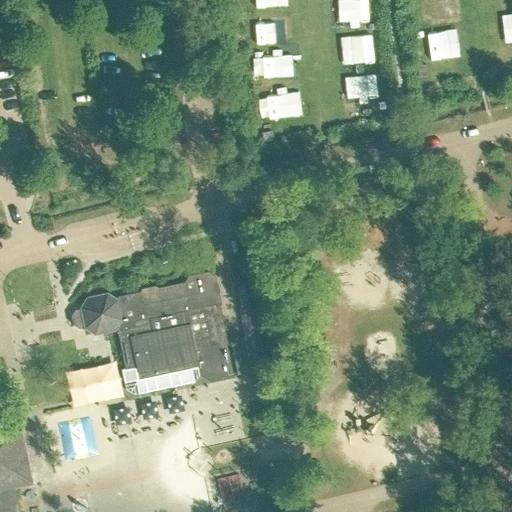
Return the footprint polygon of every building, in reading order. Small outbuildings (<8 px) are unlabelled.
[(295,0),(296,18),(324,17),(323,0),(295,0)] [(492,3),(481,5),(484,30),(495,29),(492,3)] [(219,10),(220,43),(241,42),(240,10),(219,10)] [(417,23),(390,24),(391,51),(418,50),(417,23)] [(332,36),(298,38),(300,63),(333,61),(332,36)] [(227,54),(226,79),(238,79),(238,54),(227,54)] [(248,87),(229,89),(232,115),(252,113),(248,87)] [(271,132),(260,134),(262,142),(273,140),(271,132)] [(259,372),(239,273),(237,274),(232,274),(239,309),(237,310),(243,337),(229,340),(236,377),(254,373),(259,372)] [(75,311),(73,314),(73,325),(79,328),(85,328),(95,334),(114,330),(117,327),(126,369),(121,371),(125,390),(134,395),(157,391),(163,382),(171,388),(194,383),(199,374),(210,382),(232,377),(225,345),(226,345),(218,305),(219,305),(214,278),(208,274),(189,278),(185,284),(158,290),(155,288),(142,290),(140,294),(119,299),(117,302),(107,295),(88,300),(81,310),(75,311)] [(132,416),(134,402),(117,401),(116,414),(132,416)] [(22,486),(29,475),(19,428),(8,422),(0,423),(0,511),(19,511),(14,488),(22,486)]
